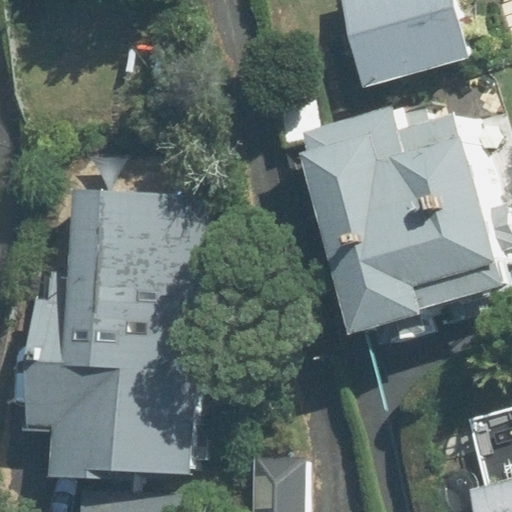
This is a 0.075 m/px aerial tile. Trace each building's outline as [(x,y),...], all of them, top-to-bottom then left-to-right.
[(473,0),(356,0),(383,94),(492,63),(473,0)] [(511,308),(511,189),(489,114),(450,126),(444,105),(349,134),(339,103),(291,118),(301,151),(334,140),(396,344),(511,308)] [(97,271),(65,271),(65,299),(53,299),(52,435),(74,435),(74,496),(95,496),(95,511),(198,511),(199,483),(214,483),(216,195),(97,189),(97,271)] [(511,511),(511,406),(476,418),(497,511),(511,511)] [(320,511),(321,454),(265,454),(264,511),(320,511)]
